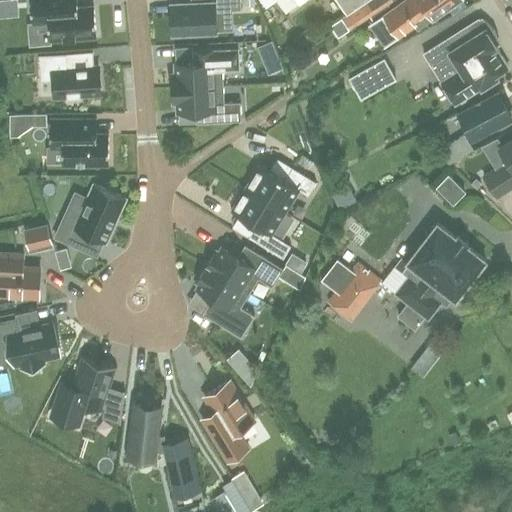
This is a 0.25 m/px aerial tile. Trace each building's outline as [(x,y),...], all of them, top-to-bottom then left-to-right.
[(0,0),(0,15),(18,14),(16,0),(0,0)] [(30,0),(33,23),(49,22),(50,39),(96,35),(94,6),(77,7),(76,0),(30,0)] [(240,0),(212,0),(213,2),(191,3),(171,4),(173,34),(216,32),(215,11),(241,10),(240,0)] [(296,0),(299,3),(302,0),(336,0),(346,16),(369,0),(296,0)] [(343,18),(350,29),(394,0),(369,0),(346,16),(343,18)] [(417,28),(429,19),(416,0),(405,0),(373,23),(380,32),(379,35),(383,41),(386,40),(387,42),(414,24),(417,28)] [(416,0),(429,19),(431,18),(432,20),(448,9),(447,7),(457,0),(416,0)] [(494,76),(507,68),(505,66),(506,63),(502,56),(499,56),(494,48),(496,47),(478,18),(422,53),(454,103),(479,88),(480,90),(496,81),(494,76)] [(172,74),(173,88),(223,85),(223,69),(239,68),(238,49),(192,51),(193,63),(175,64),(176,74),(172,74)] [(100,94),(98,66),(67,68),(66,54),(40,56),(42,79),(53,78),(55,97),(100,94)] [(383,58),(348,78),(360,99),(395,79),(383,58)] [(224,102),(223,85),(173,88),(174,102),(177,102),(178,111),(195,110),(196,122),(241,120),(240,101),(224,102)] [(472,138),(510,118),(497,93),(459,113),(472,138)] [(109,133),(97,133),(97,119),(80,119),(51,119),(51,147),(63,147),(63,163),(109,163),(109,133)] [(448,163),(472,148),(463,134),(440,148),(448,163)] [(511,139),(498,149),(506,161),(483,176),(496,197),(511,186),(511,139)] [(258,164),(244,187),(284,212),(298,190),(307,195),(315,182),(291,168),(283,180),(258,164)] [(452,202),(464,191),(448,175),(436,186),(452,202)] [(94,184),(74,226),(63,220),(55,236),(77,246),(84,232),(106,241),(125,198),(94,184)] [(244,187),(230,211),(255,226),(248,238),(272,253),(280,239),(271,234),(284,212),(244,187)] [(428,317),(440,301),(432,295),(439,285),(454,297),(455,298),(457,296),(456,296),(484,261),(485,259),(484,258),(483,258),(466,245),(468,243),(458,235),(456,237),(439,224),(439,223),(437,222),(436,224),(409,259),(407,261),(409,262),(424,274),(417,283),(409,277),(396,292),(428,317)] [(46,224),(23,229),(28,252),(51,247),(46,224)] [(216,251),(207,266),(250,292),(258,278),(272,286),(283,268),(245,244),(237,257),(222,248),(219,253),(216,251)] [(0,252),(0,293),(38,296),(40,268),(23,267),(24,254),(0,252)] [(300,272),(306,262),(292,254),(286,264),(300,272)] [(358,263),(354,269),(338,290),(329,301),(351,319),(380,280),(358,263)] [(241,306),(250,292),(207,266),(197,281),(200,283),(197,288),(212,297),(203,313),(241,337),(254,315),(241,306)] [(18,331),(15,317),(0,320),(0,347),(10,345),(14,361),(14,364),(21,363),(22,367),(43,362),(42,358),(59,355),(52,324),(41,326),(18,331)] [(411,370),(420,377),(423,380),(448,347),(444,344),(436,337),(411,370)] [(116,368),(117,367),(81,355),(80,357),(83,358),(74,387),(62,383),(52,415),(78,424),(85,403),(101,408),(114,367),(116,368)] [(249,427),(232,383),(204,394),(211,410),(198,415),(200,423),(210,448),(215,462),(238,453),(231,434),(249,427)] [(134,404),(128,448),(156,451),(156,450),(167,451),(171,468),(174,481),(198,476),(189,439),(167,444),(165,434),(163,434),(163,435),(158,434),(161,408),(134,404)] [(232,478),(242,495),(254,488),(243,471),(232,478)] [(238,511),(224,489),(212,497),(216,511),(238,511)]
